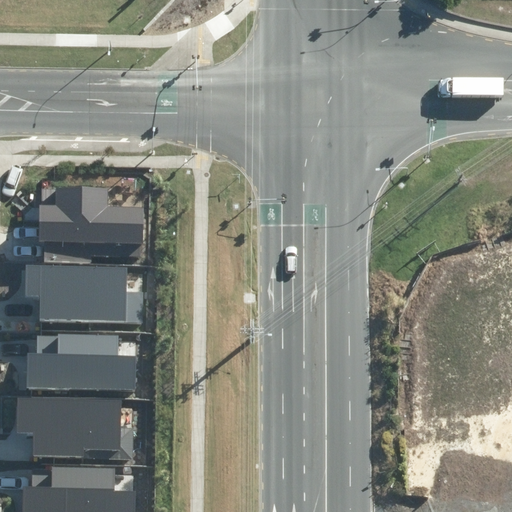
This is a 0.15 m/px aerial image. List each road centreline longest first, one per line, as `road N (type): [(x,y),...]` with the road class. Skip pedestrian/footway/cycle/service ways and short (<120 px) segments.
road 1 (secondary): [(316,511),(313,96)]
road 2 (unclassified): [(0,91),(313,96)]
road 3 (unclassified): [(313,96),(511,92)]
